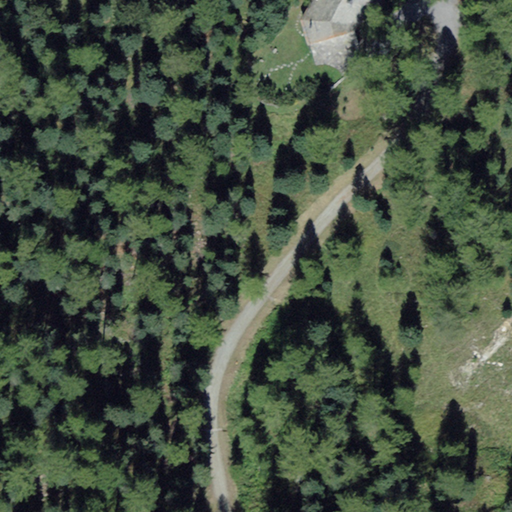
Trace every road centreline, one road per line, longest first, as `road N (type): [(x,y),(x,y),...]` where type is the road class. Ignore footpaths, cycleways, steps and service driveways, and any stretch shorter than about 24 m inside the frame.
road 1 (primary): [(0,203),(56,173),(235,115),(323,98),(511,90)]
road 2 (residential): [(228,511),(213,440),(213,385),(227,353),(265,293),(440,95)]
